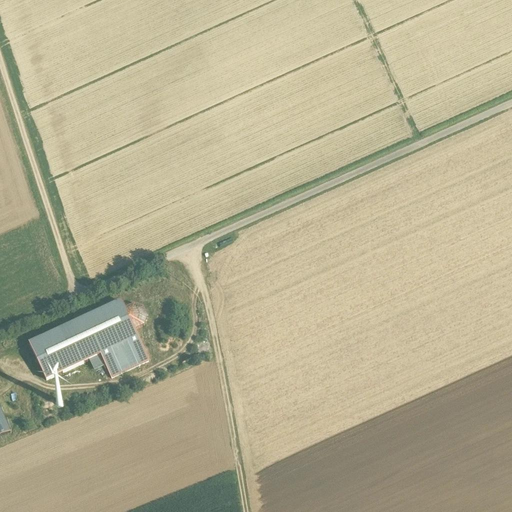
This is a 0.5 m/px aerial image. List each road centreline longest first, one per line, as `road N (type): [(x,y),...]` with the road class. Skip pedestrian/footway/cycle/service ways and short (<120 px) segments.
road 1 (unclassified): [(511,104),(0,334)]
road 2 (track): [(244,511),(197,245)]
road 3 (track): [(76,299),(0,58)]
